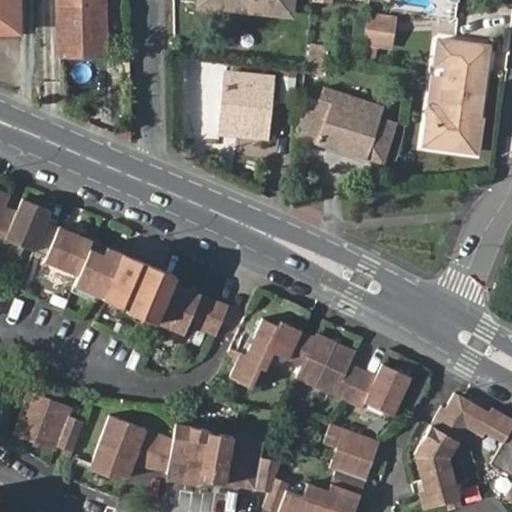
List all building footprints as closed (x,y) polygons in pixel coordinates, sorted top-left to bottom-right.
[(0,0),(0,28),(15,29),(16,0),(0,0)] [(97,0),(57,0),(58,52),(105,51),(104,7),(98,7),(97,0)] [(200,0),(286,9),(286,0),(200,0)] [(364,15),(359,44),(382,48),(386,19),(364,15)] [(445,63),(440,106),(438,119),(426,117),(422,143),(473,150),(484,68),(475,67),(478,44),(436,38),(433,62),(445,63)] [(487,45),(478,44),(475,67),(484,68),(487,45)] [(319,71),(321,45),(308,45),(304,70),(319,71)] [(224,67),(220,122),(246,124),(246,131),(265,133),(269,83),(261,82),(262,70),(224,67)] [(312,109),(298,104),(296,135),(382,162),(395,123),(378,117),(333,101),(336,92),(327,89),(324,98),(317,97),(312,109)] [(333,101),(378,117),(381,108),(336,92),(333,101)] [(438,119),(440,106),(427,104),(426,117),(438,119)] [(246,124),(220,122),(220,129),(246,131),(246,124)] [(0,236),(45,255),(43,261),(77,276),(70,291),(95,302),(96,295),(131,309),(129,312),(183,334),(187,324),(216,335),(226,305),(172,282),(175,275),(46,221),(49,210),(24,201),(18,212),(4,206),(7,193),(0,189),(0,236)] [(261,319),(244,355),(229,347),(222,360),(234,365),(228,377),(249,388),(259,367),(264,370),(271,353),(300,367),(295,378),(360,410),(363,404),(391,416),(408,377),(380,364),(374,376),(350,365),(355,353),(315,334),(314,337),(278,321),(276,327),(261,319)] [(28,389),(11,433),(55,450),(56,446),(69,451),(81,419),(69,416),(73,407),(28,389)] [(511,440),(507,438),(511,428),(511,422),(488,409),(485,413),(452,393),(442,409),(437,408),(411,454),(425,507),(445,502),(447,510),(459,505),(448,458),(463,429),(481,439),(483,434),(501,445),(489,466),(511,479),(511,481),(504,497),(511,501),(511,440)] [(261,510),(267,511),(353,511),(378,441),(329,424),(322,443),(336,449),(328,469),(333,471),(327,491),(306,483),(300,495),(286,491),(286,482),(272,477),(279,461),(260,459),(262,442),(209,433),(206,429),(174,423),(173,440),(111,414),(89,464),(125,477),(132,463),(164,474),(164,482),(264,489),(261,510)]
